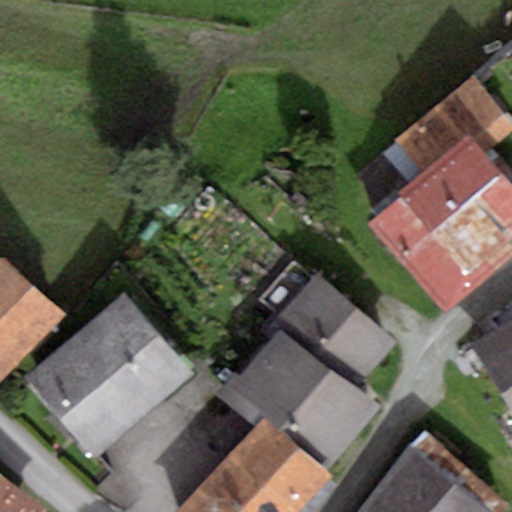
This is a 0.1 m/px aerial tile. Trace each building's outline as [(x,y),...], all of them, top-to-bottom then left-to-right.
[(425,171),(364,223),(442,316),(511,257),(511,243),(510,241),(511,238),(511,182),(485,150),(511,127),(511,124),(473,78),(399,140),(425,171)] [(2,255),(0,256),(0,381),(64,315),(2,255)] [(253,426),(262,415),(325,470),(382,406),(359,387),(395,343),(317,274),(312,278),(292,261),(266,292),(285,307),(273,322),(279,327),(240,377),(233,373),(217,394),(253,426)] [(122,293),(22,379),(93,461),(193,375),(122,293)] [(511,316),(469,344),(511,411),(511,316)] [(253,426),(174,511),(296,511),(330,475),(325,470),(262,415),(253,426)] [(422,433),(357,511),(505,511),(511,506),(422,433)] [(0,511),(44,511),(47,509),(0,473),(0,511)]
